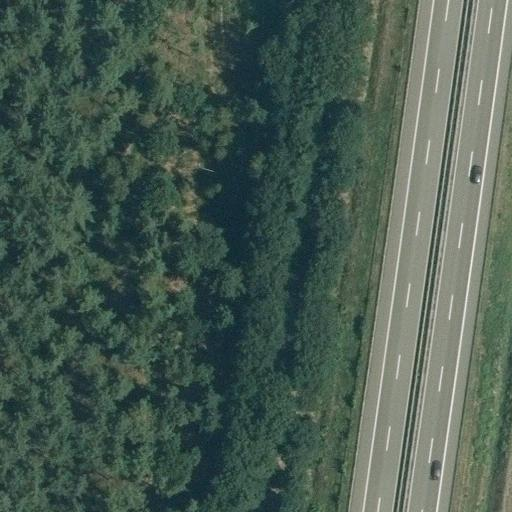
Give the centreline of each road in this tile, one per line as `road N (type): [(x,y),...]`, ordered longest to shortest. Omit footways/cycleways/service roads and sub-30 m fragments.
road 1 (motorway): [(447,0),(375,511)]
road 2 (motorway): [(419,511),(490,0)]
